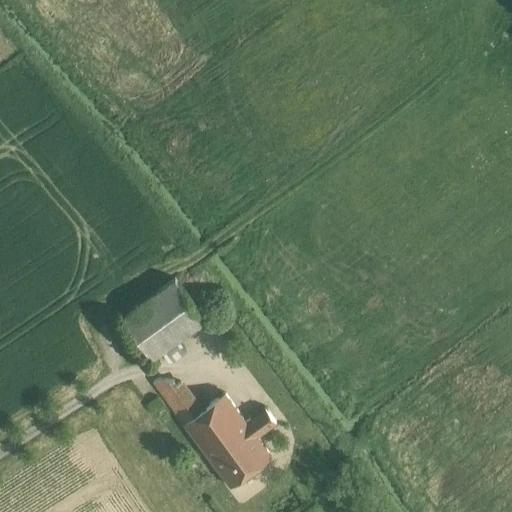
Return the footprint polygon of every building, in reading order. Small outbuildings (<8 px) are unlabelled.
[(175,280),(122,320),(151,360),(161,352),(178,340),(205,321),(203,319),(177,283),(175,280)] [(178,340),(161,352),(169,363),(173,363),(186,353),(178,340)] [(201,411),(180,383),(177,386),(173,382),(158,380),(153,383),(184,424),(201,411)] [(201,411),(184,424),(206,452),(217,444),(223,452),(252,430),(246,422),(225,394),(201,411)] [(252,430),(257,436),(276,422),(265,408),(246,422),(252,430)] [(257,436),(252,430),(223,452),(217,444),(206,452),(230,486),(271,455),(257,436)]
